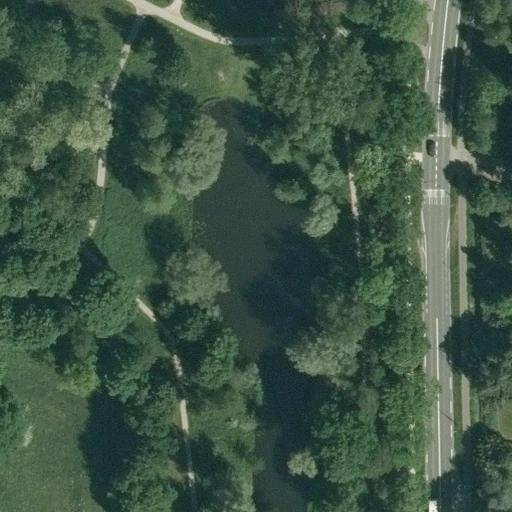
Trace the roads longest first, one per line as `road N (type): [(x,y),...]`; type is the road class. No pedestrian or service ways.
road 1 (secondary): [(438,511),(436,150)]
road 2 (secondary): [(436,150),(447,0)]
